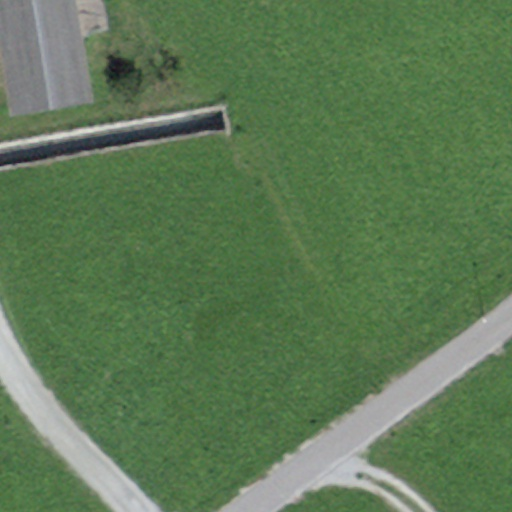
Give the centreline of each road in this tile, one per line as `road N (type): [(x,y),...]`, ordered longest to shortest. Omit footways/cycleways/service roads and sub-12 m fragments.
road 1 (residential): [(254,511),(511,326)]
road 2 (track): [(120,511),(0,343)]
